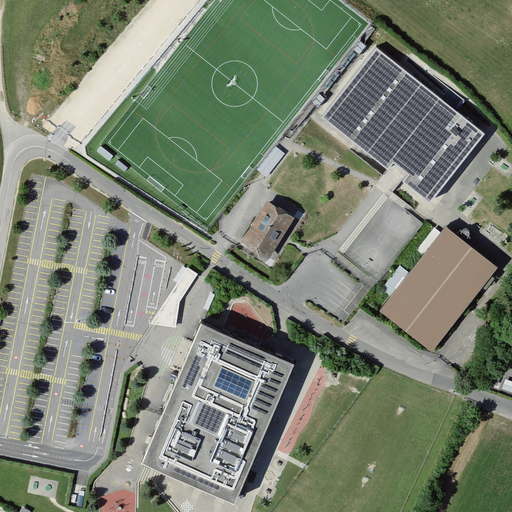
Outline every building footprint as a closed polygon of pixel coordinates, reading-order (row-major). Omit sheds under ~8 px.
[(360,54),(366,46),(360,41),(354,49),(360,54)] [(378,47),(324,116),(389,167),(394,160),(401,166),(409,172),(403,179),(406,181),(432,203),(472,152),(487,133),(484,131),(458,110),(442,98),(424,84),(378,47)] [(325,99),(319,94),(312,102),(316,105),(318,107),(325,99)] [(267,177),(285,153),(275,145),(257,169),(267,177)] [(293,216),(267,200),(253,223),(241,243),(267,259),(281,236),(293,216)] [(389,294),(377,310),(425,347),(432,352),(469,304),(479,292),(491,276),(498,268),(470,245),(465,241),(469,237),(469,235),(470,234),(469,233),(468,231),(467,231),(465,230),(464,231),(463,232),(459,237),(444,225),(439,232),(422,254),(408,272),(389,294)] [(420,252),(422,254),(439,232),(434,228),(431,232),(417,250),(420,252)] [(389,294),(408,272),(401,266),(382,289),(389,294)] [(198,274),(188,267),(169,296),(151,324),(176,328),(180,302),(198,274)] [(491,276),(479,292),(481,293),(483,295),(495,279),(491,276)] [(201,323),(197,321),(183,354),(157,413),(136,464),(230,504),(291,361),(201,323)]
